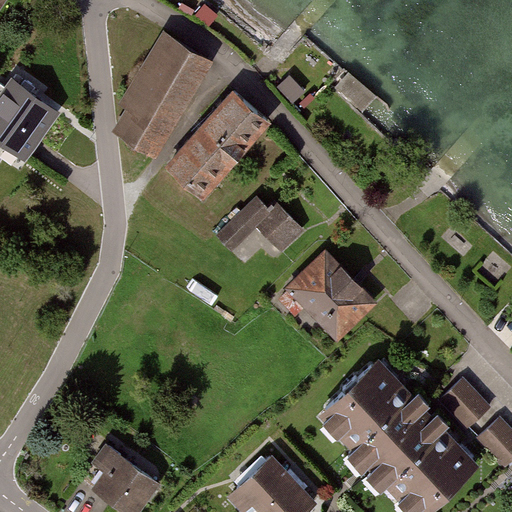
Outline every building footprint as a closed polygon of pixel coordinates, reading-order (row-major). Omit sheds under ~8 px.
[(117,127),(154,150),(210,60),(164,32),(124,96),(133,102),(117,127)] [(351,70),(340,83),(365,104),(375,92),(351,70)] [(0,97),(0,141),(26,159),(60,110),(14,78),(0,97)] [(204,194),(269,120),(235,90),(170,164),(204,194)] [(302,229),(274,200),(268,206),(257,195),(216,235),(235,254),(262,228),(282,249),(302,229)] [(329,247),(286,288),(336,341),(380,300),(329,247)] [(385,358),(322,413),(408,511),(428,511),(481,467),(385,358)] [(489,407),(462,379),(442,398),(469,426),(489,407)] [(511,459),(511,431),(499,418),(479,437),(506,465),(511,459)] [(137,511),(160,479),(103,440),(79,475),(133,511),(137,511)] [(277,456),(233,495),(247,511),(307,511),(319,502),(277,456)]
